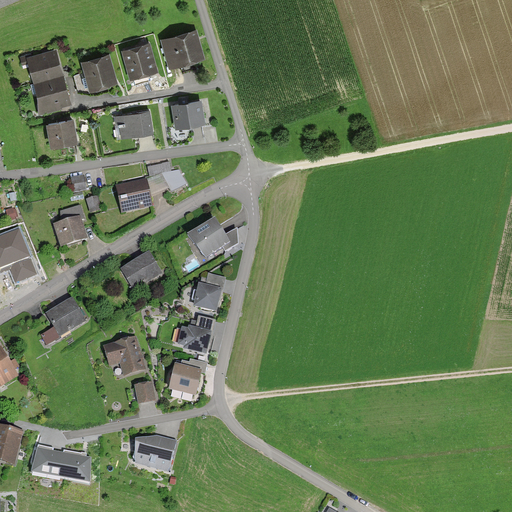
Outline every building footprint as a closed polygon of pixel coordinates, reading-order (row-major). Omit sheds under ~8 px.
[(199,38),(197,27),(161,37),(169,66),(181,63),(183,71),(195,68),(193,60),(205,57),(199,38)] [(159,71),(151,41),(121,49),(129,79),(134,77),(136,86),(150,82),(148,73),(159,71)] [(57,47),(27,55),(34,81),(64,73),(57,47)] [(112,62),(109,52),(82,60),(85,71),(75,74),(80,91),(96,94),(110,90),(108,84),(117,81),(112,62)] [(72,103),(64,73),(34,81),(39,113),(63,107),(62,106),(72,103)] [(206,122),(202,97),(182,100),(171,102),(175,127),(206,122)] [(154,131),(150,108),(115,115),(116,124),(119,123),(122,138),(141,134),(154,131)] [(77,140),(74,117),(64,119),(48,121),(52,144),(77,140)] [(169,160),(150,169),(154,176),(164,171),(174,191),(188,184),(181,169),(175,172),(169,160)] [(87,189),(84,175),(71,178),(74,192),(87,189)] [(151,195),(147,179),(117,185),(123,213),(153,206),(151,195)] [(98,196),(87,198),(91,213),(101,210),(98,196)] [(61,248),(88,239),(82,219),(85,219),(81,205),(59,212),(62,222),(54,224),(61,248)] [(225,236),(215,219),(188,235),(206,258),(223,248),(225,252),(239,243),(238,229),(225,236)] [(20,229),(0,237),(0,273),(10,269),(16,283),(26,278),(39,273),(20,229)] [(162,275),(149,252),(120,269),(134,291),(162,275)] [(209,274),(206,285),(223,290),(226,278),(209,274)] [(206,285),(199,284),(193,307),(218,313),(221,300),(223,290),(206,285)] [(87,323),(73,299),(47,315),(55,328),(41,336),(47,347),(56,341),(57,342),(63,339),(62,337),(87,323)] [(211,341),(216,321),(200,317),(198,322),(191,321),(189,330),(183,329),(183,331),(178,330),(175,342),(179,343),(178,346),(184,347),(183,350),(207,356),(211,341)] [(146,370),(136,337),(104,346),(111,369),(120,366),(123,376),(146,370)] [(10,362),(1,346),(0,346),(0,387),(18,377),(14,369),(19,366),(15,359),(10,362)] [(202,373),(205,374),(208,364),(190,360),(190,363),(182,362),(181,366),(175,364),(169,390),(196,397),(202,373)] [(156,400),(153,383),(136,386),(139,404),(156,400)] [(23,430),(0,425),(0,461),(15,465),(23,430)] [(169,474),(177,441),(158,436),(136,440),(135,464),(169,474)] [(55,449),(38,446),(32,473),(91,484),(92,458),(86,457),(87,454),(82,453),(82,454),(65,450),(64,453),(54,451),(55,449)]
